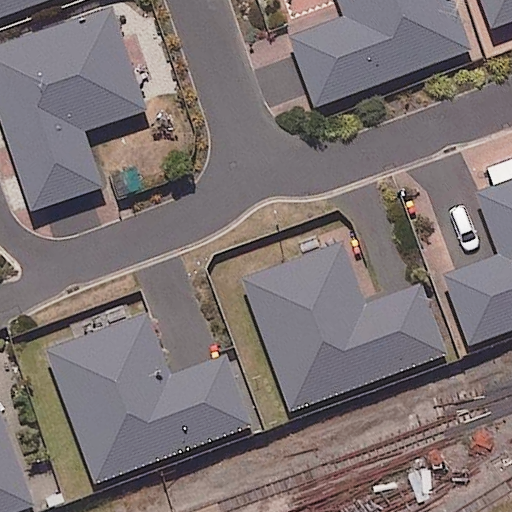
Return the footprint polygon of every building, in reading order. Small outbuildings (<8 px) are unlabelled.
[(0,0),(0,16),(44,0),(0,0)] [(317,107),(475,50),(456,0),(339,0),(348,23),(294,43),(317,107)] [(511,0),(479,0),(490,28),(511,19),(511,0)] [(115,9),(0,44),(0,101),(34,209),(100,189),(82,134),(148,113),(115,9)] [(470,347),(511,331),(511,185),(477,198),(501,263),(447,282),(470,347)] [(243,282),(290,411),(448,354),(425,289),(370,309),(347,244),(243,282)] [(50,352),(97,481),(255,424),(231,359),(177,379),(154,314),(50,352)] [(0,511),(23,511),(37,507),(0,404),(0,511)]
